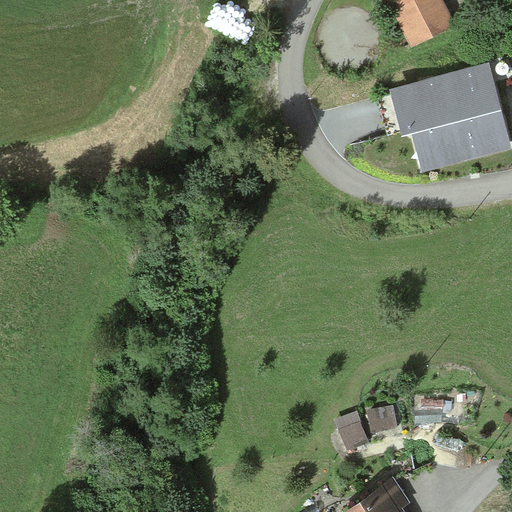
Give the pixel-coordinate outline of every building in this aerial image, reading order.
[(441,0),(386,0),(410,48),(454,26),(441,0)] [(430,81),(391,92),(403,140),(413,138),(422,173),(467,162),(511,150),(511,149),(490,66),(430,81)] [(393,403),(367,408),(372,429),(397,424),(393,403)] [(358,408),(335,416),(346,446),(369,438),(358,408)] [(393,472),(337,509),(339,511),(409,511),(405,506),(403,502),(410,498),(393,472)]
